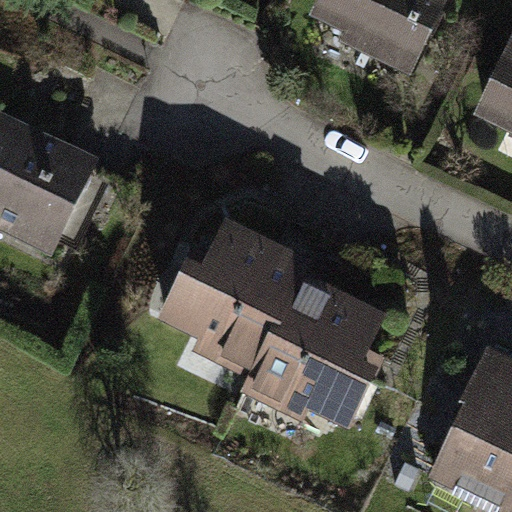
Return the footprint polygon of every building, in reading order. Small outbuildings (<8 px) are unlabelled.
[(467,0),(337,0),(316,42),(419,95),(467,0)] [(511,83),(485,137),(511,150),(511,83)] [(107,188),(0,130),(0,232),(64,267),(107,188)] [(326,287),(231,242),(208,292),(194,286),(169,340),(202,355),(192,376),(360,455),(387,399),(376,395),(399,346),(316,307),(326,287)] [(511,511),(511,381),(494,373),(436,490),(482,511),(511,511)]
